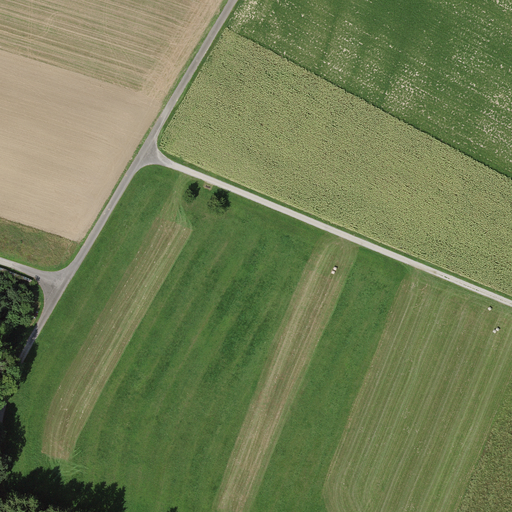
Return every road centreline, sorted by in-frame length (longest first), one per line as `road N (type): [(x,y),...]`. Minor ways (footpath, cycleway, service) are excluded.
road 1 (track): [(144,154),(511,303)]
road 2 (track): [(235,0),(144,154)]
road 3 (track): [(61,288),(25,349),(0,434)]
road 4 (track): [(144,154),(61,288)]
